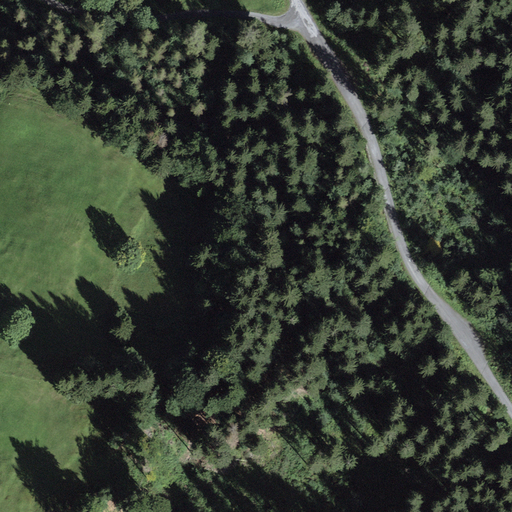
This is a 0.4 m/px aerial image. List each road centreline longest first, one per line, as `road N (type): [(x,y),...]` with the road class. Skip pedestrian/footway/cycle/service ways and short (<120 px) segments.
road 1 (unclassified): [(511,407),(407,270),(354,101),(294,0)]
road 2 (track): [(46,0),(131,20),(285,19),(302,11)]
